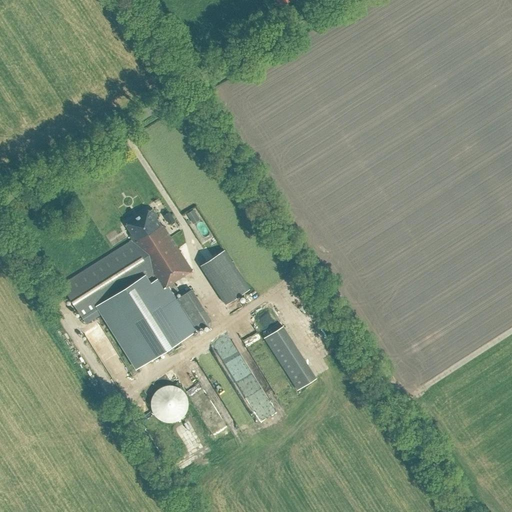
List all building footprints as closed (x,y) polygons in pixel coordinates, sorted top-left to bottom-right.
[(196,209),(202,218),(208,214),(202,205),(196,209)] [(177,207),(173,209),(178,218),(182,215),(177,207)] [(158,218),(151,208),(148,210),(147,210),(139,215),(135,218),(127,223),(126,223),(126,224),(125,225),(131,234),(129,236),(132,241),(62,286),(82,319),(97,309),(135,369),(196,330),(173,293),(178,290),(173,282),(191,270),(162,225),(161,226),(156,219),(158,218)] [(186,213),(192,224),(199,219),(193,209),(186,213)] [(168,223),(174,220),(169,212),(163,215),(168,223)] [(224,249),(216,255),(199,266),(224,305),(249,289),(224,249)] [(191,288),(204,319),(216,314),(202,283),(191,288)] [(282,326),(263,337),(297,390),(316,378),(282,326)] [(173,386),(169,385),(165,386),(160,387),(156,390),(155,392),(153,394),(152,396),(151,399),(151,401),(150,404),(151,406),(151,409),(152,411),(153,412),(154,414),(155,416),(156,418),(158,419),(160,420),(163,421),(165,422),(168,422),(170,422),(173,422),(175,421),(178,420),(180,419),(181,418),(183,416),(184,414),(185,412),(186,411),(187,409),(187,406),(188,404),(187,401),(187,399),(186,396),(185,394),(183,392),(182,390),(178,387),(173,386)] [(202,421),(190,426),(193,434),(205,429),(202,421)] [(195,440),(202,449),(211,443),(204,433),(195,440)]
